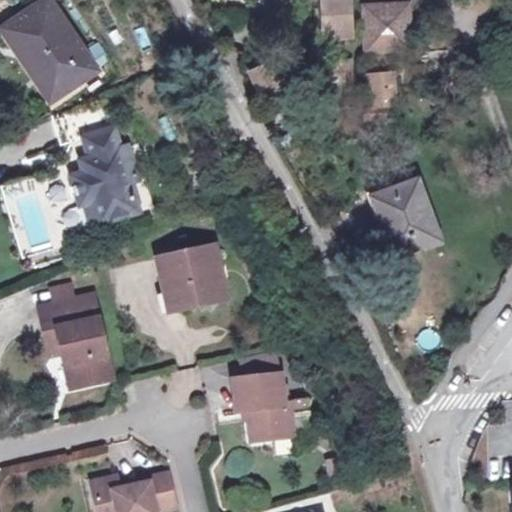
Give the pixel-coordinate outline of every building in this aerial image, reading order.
[(293,0),(295,12),(326,8),(325,0),(293,0)] [(353,35),(351,0),(325,0),(326,8),(327,36),(353,35)] [(102,73),(54,2),(13,28),(48,79),(52,77),(66,97),(102,73)] [(364,5),(367,47),(409,45),(407,3),(364,5)] [(55,105),(66,97),(52,77),(48,79),(13,28),(6,33),(55,105)] [(287,111),(271,69),(254,75),(270,117),(287,111)] [(398,71),(371,72),(372,109),(400,108),(398,71)] [(121,153),(117,133),(118,133),(111,110),(88,106),(61,117),(70,146),(86,142),(92,163),(96,175),(87,177),(73,181),(83,211),(87,210),(96,207),(103,227),(142,216),(133,186),(141,184),(132,151),(121,153)] [(84,166),(87,177),(96,175),(92,163),(84,166)] [(441,241),(419,182),(376,200),(398,258),(441,241)] [(93,230),(103,227),(96,207),(87,210),(93,230)] [(224,271),(219,252),(161,264),(168,299),(183,296),(188,315),(232,306),(227,286),(219,288),(216,273),(224,271)] [(173,319),(188,315),(183,296),(168,299),(173,319)] [(94,300),(87,301),(90,312),(96,310),(94,300)] [(73,393),(115,383),(96,310),(90,312),(87,301),(40,312),(47,337),(59,334),(65,358),(73,393)] [(52,361),(65,358),(59,334),(47,337),(52,361)] [(242,366),(244,384),(285,378),(282,359),(242,366)] [(208,393),(232,388),(226,361),(202,367),(208,393)] [(170,371),(174,399),(203,394),(199,367),(170,371)] [(255,445),(297,440),(294,408),(288,409),(285,378),(244,384),(238,385),(241,418),(251,416),(255,445)] [(327,467),(329,484),(339,483),(337,466),(327,467)] [(176,511),(179,511),(172,475),(150,481),(151,486),(124,492),(123,487),(121,479),(93,485),(99,511),(176,511)] [(150,481),(123,487),(124,492),(151,486),(150,481)]
